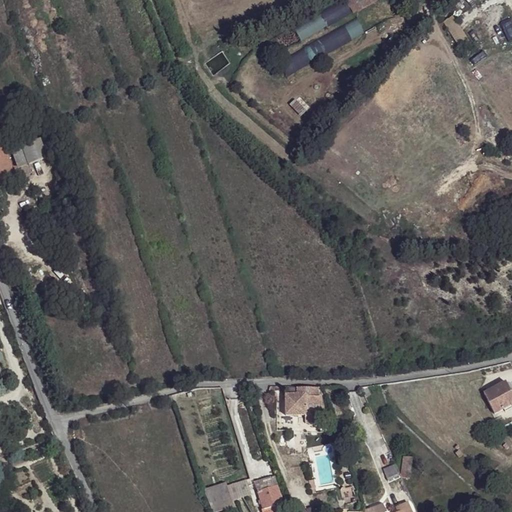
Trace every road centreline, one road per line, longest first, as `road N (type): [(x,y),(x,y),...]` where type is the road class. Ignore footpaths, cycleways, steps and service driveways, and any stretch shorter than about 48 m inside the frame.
road 1 (unclassified): [(53,421),(200,384),(358,384),(511,359)]
road 2 (unclassified): [(0,279),(53,421)]
